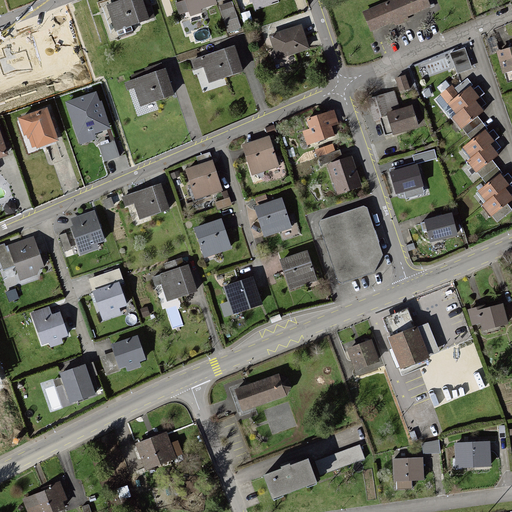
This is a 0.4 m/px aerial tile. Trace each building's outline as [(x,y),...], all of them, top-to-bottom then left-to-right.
[(139,0),(126,0),(108,6),(116,31),(147,20),(139,0)] [(211,0),(185,0),(190,16),(214,9),(211,0)] [(426,0),(391,0),(364,11),(372,32),(430,8),(426,0)] [(233,12),(222,14),(227,36),(238,34),(233,12)] [(299,31),(269,41),(277,66),(308,55),(299,31)] [(465,48),(450,53),(457,73),(473,67),(465,48)] [(511,51),(498,55),(504,76),(511,74),(511,51)] [(232,52),(201,63),(210,87),(240,77),(232,52)] [(162,70),(131,81),(140,105),(170,95),(162,70)] [(406,79),(399,82),(404,94),(411,92),(406,79)] [(99,93),(67,103),(81,145),(97,140),(95,134),(111,129),(99,93)] [(483,117),(476,107),(479,105),(471,93),(449,108),(457,119),(453,121),(460,133),(483,117)] [(394,95),(367,103),(373,123),(387,119),(393,139),(419,132),(413,111),(400,115),(394,95)] [(47,108),(18,118),(24,136),(30,133),(38,149),(60,142),(47,108)] [(303,137),(307,150),(334,140),(330,128),(336,126),(333,117),(307,126),(310,135),(303,137)] [(271,137),(242,146),(251,175),(280,166),(271,137)] [(498,161),(491,151),(494,149),(486,137),(464,152),(471,162),(468,165),(475,176),(498,161)] [(352,162),(329,169),(338,197),(361,190),(352,162)] [(213,168),(186,176),(194,203),(221,195),(213,168)] [(418,171),(391,178),(396,196),(423,189),(418,171)] [(511,206),(511,202),(507,195),(510,193),(501,181),(480,195),(487,206),(483,209),(491,220),(511,206)] [(161,189),(122,201),(126,211),(135,208),(139,222),(168,213),(161,189)] [(229,203),(215,207),(217,215),(231,210),(229,203)] [(279,203),(255,211),(265,239),(289,231),(279,203)] [(95,210),(68,220),(80,255),(107,245),(95,210)] [(367,210),(320,226),(340,287),(377,275),(383,259),(367,210)] [(451,220),(426,226),(431,246),(456,240),(451,220)] [(220,224),(196,233),(206,261),(230,252),(220,224)] [(34,240),(10,248),(21,283),(45,275),(34,240)] [(166,272),(152,276),(155,286),(162,284),(167,301),(197,291),(189,264),(184,265),(182,257),(163,263),(166,272)] [(305,257),(281,266),(291,294),(315,285),(305,257)] [(120,268),(89,279),(105,321),(130,311),(121,287),(127,285),(120,268)] [(249,282),(225,291),(235,318),(259,310),(249,282)] [(57,303),(30,313),(41,346),(69,336),(57,303)] [(503,308),(468,313),(470,329),(505,324),(503,308)] [(411,314),(385,325),(406,377),(432,366),(429,358),(450,350),(442,331),(431,335),(429,328),(418,332),(411,314)] [(146,359),(138,335),(111,344),(119,368),(126,366),(128,371),(141,366),(139,361),(146,359)] [(373,348),(348,356),(355,378),(380,370),(373,348)] [(93,363),(61,374),(71,403),(103,392),(93,363)] [(278,380),(237,395),(244,413),(285,399),(288,391),(284,382),(278,380)] [(168,439),(137,449),(143,467),(174,456),(168,439)] [(489,443),(458,444),(458,464),(489,464),(489,443)] [(422,459),(394,459),(394,479),(422,479),(422,459)] [(308,461),(266,477),(273,497),(316,481),(308,461)] [(61,489),(24,501),(27,511),(51,511),(67,507),(61,489)]
